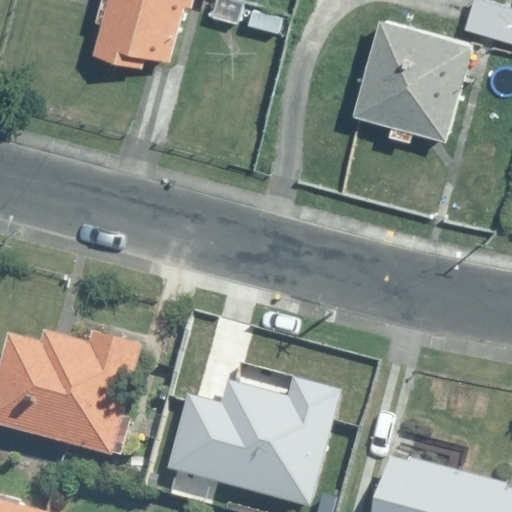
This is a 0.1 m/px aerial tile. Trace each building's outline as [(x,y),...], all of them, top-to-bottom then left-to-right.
[(108,0),(96,55),(151,67),(153,56),(177,62),(190,0),(108,0)] [(511,5),(493,0),(477,0),(470,28),(511,40),(511,5)] [(475,44),(385,20),(361,116),(393,124),(390,135),(418,142),(421,133),(450,140),(475,44)] [(12,333),(0,381),(0,429),(121,459),(149,345),(99,333),(95,348),(54,338),(53,343),(12,333)] [(281,365),(250,356),(224,448),(255,457),(281,365)] [(511,511),(511,483),(394,452),(378,511),(511,511)] [(39,511),(0,501),(0,511),(39,511)]
